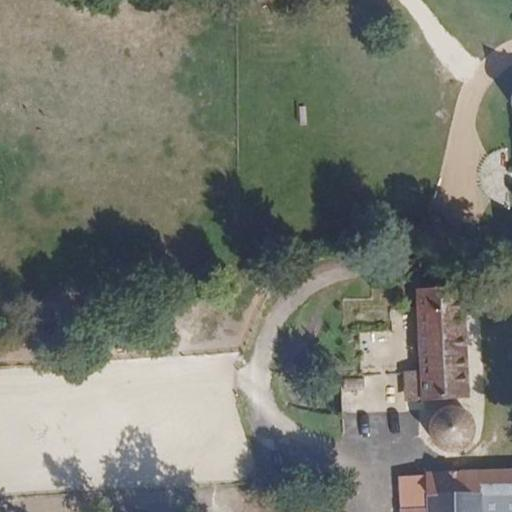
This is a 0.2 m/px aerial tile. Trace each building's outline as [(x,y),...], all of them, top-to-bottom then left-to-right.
[(469,280),(429,281),(430,300),(434,390),(457,388),(475,387),(469,280)] [(434,390),(430,300),(401,302),(401,324),(368,327),(369,368),(362,368),(364,417),(365,417),(365,433),(429,431),(427,391),(434,392),(434,390)] [(458,399),(457,388),(434,390),(434,392),(435,420),(437,415),(442,407),(447,402),(452,400),(458,399)] [(467,401),(458,399),(452,400),(447,402),(442,407),(437,415),(435,420),(435,430),(438,432),(442,438),(448,442),(458,444),(468,442),(475,437),(479,430),(481,423),(479,414),(477,408),(473,405),(467,401)] [(511,459),(505,460),(437,464),(440,511),(497,511),(496,487),(511,485),(511,459)]
